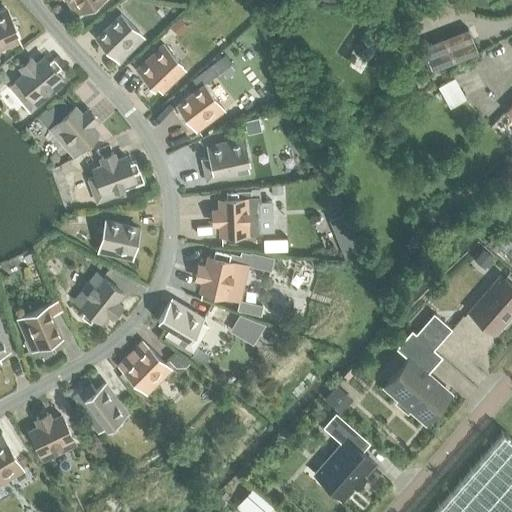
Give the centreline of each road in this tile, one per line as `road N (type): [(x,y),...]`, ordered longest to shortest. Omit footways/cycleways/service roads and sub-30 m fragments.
road 1 (residential): [(0,410),(122,337),(163,275),(171,209),(155,149),(32,0)]
road 2 (unclassified): [(394,511),(511,378)]
